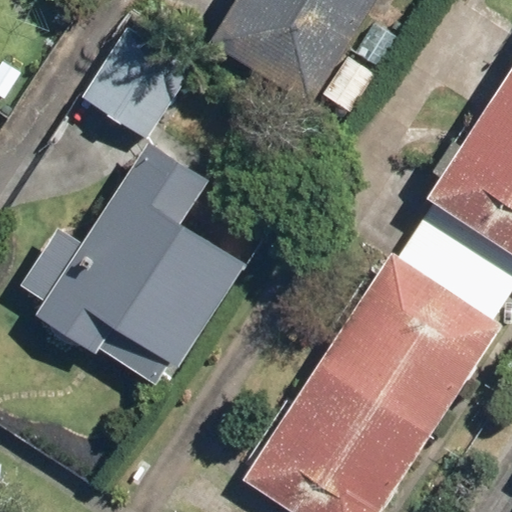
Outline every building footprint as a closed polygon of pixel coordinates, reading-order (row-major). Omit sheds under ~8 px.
[(313,91),(369,0),(218,0),(204,24),(313,91)] [(189,57),(130,20),(85,90),(145,128),(189,57)] [(511,239),(511,53),(426,184),(511,239)] [(249,256),(186,215),(213,172),(152,134),(87,237),(61,221),(23,279),(46,294),(36,309),(99,350),(103,344),(158,379),(175,354),(182,359),(249,256)] [(376,511),(506,313),(396,241),(244,475),(301,511),(376,511)]
